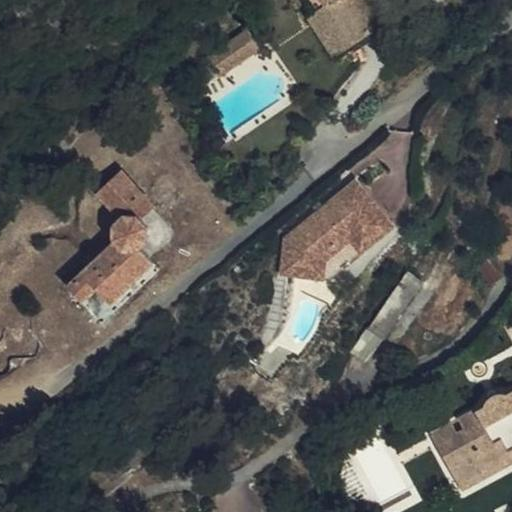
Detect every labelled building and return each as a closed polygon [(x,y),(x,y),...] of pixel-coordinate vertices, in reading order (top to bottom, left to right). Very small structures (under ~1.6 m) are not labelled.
[(372,0),(305,0),(314,13),(329,2),(356,39),(385,18),(372,0)] [(310,15),(337,53),(356,39),(329,2),(314,13),(310,15)] [(218,76),(258,48),(246,31),(206,59),(218,76)] [(112,235),(64,280),(102,319),(157,265),(149,256),(170,236),(171,228),(153,211),(158,205),(119,168),(95,193),(115,211),(109,217),(109,231),(112,235)] [(393,221),(358,177),(287,233),(295,242),(291,260),(300,260),(328,262),(349,245),(357,255),(381,235),(378,233),(393,221)] [(328,262),(300,260),(300,272),(333,273),(357,255),(349,245),(328,262)] [(499,276),(487,258),(474,266),(487,283),(499,276)] [(370,358),(426,278),(413,269),(357,349),(370,358)] [(440,443),(468,497),(496,481),(495,475),(511,465),(511,406),(475,426),(479,433),(472,436),(468,430),(440,443)] [(121,456),(144,436),(134,425),(112,445),(121,456)] [(496,481),(468,497),(472,506),(511,485),(511,465),(495,475),(496,481)]
